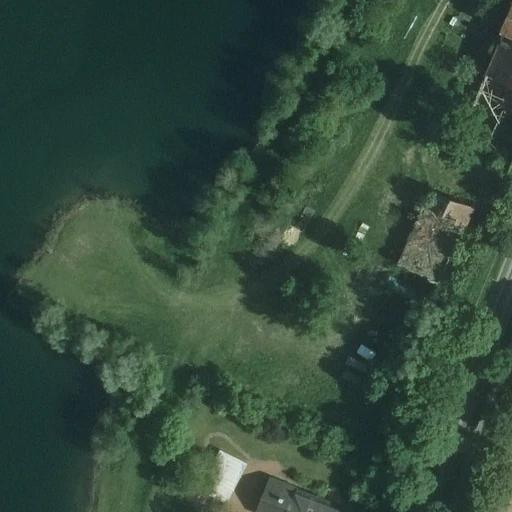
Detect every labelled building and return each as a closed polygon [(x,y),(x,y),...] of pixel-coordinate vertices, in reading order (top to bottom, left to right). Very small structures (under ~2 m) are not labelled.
[(488,72),(511,81),(511,4),(501,29),(506,31),(488,72)] [(511,168),(511,81),(488,72),(456,148),(511,172),(511,168)] [(439,281),(472,208),(430,190),(398,262),(439,281)] [(232,499),(249,461),(219,448),(203,485),(232,499)] [(257,506),(271,511),(352,511),(353,510),(271,474),(257,506)]
